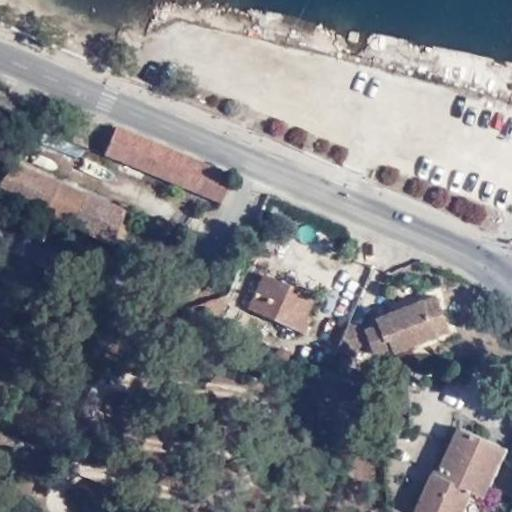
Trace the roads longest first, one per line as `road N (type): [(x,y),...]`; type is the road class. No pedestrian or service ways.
road 1 (residential): [(254,163),(196,290),(132,296),(0,237)]
road 2 (secondary): [(511,277),(479,255),(254,163)]
road 3 (secondary): [(254,163),(0,54)]
